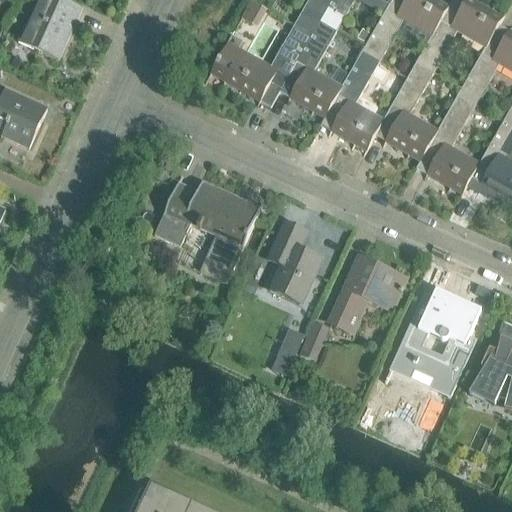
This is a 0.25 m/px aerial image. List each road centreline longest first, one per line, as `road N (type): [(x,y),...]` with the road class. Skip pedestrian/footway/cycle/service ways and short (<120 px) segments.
road 1 (residential): [(511,272),(119,95)]
road 2 (residential): [(0,359),(70,201)]
